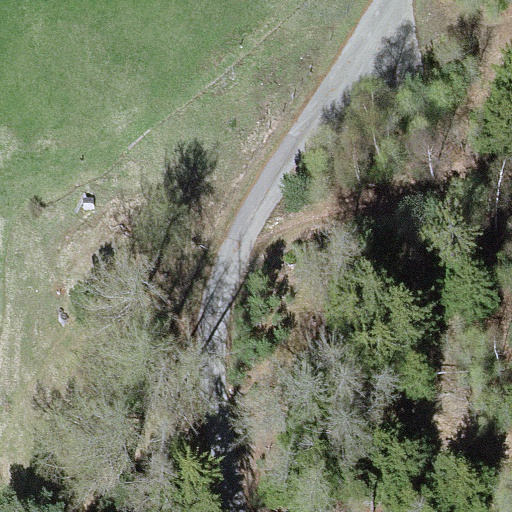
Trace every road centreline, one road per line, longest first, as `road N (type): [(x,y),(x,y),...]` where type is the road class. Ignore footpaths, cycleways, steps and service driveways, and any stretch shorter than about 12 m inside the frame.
road 1 (track): [(397,0),(267,169),(220,264),(215,403),(241,511)]
road 2 (track): [(220,264),(511,142)]
